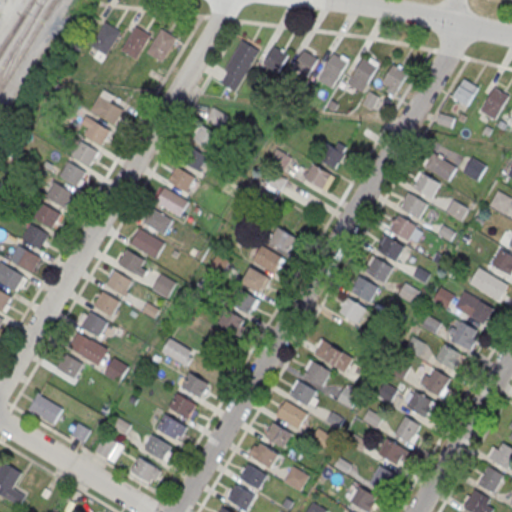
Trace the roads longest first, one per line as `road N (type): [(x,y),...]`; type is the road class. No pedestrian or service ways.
road 1 (residential): [(462,26),(175,511)]
road 2 (residential): [(230,0),(0,388)]
road 3 (residential): [(511,37),(320,0)]
road 4 (residential): [(511,349),(415,511)]
road 5 (residential): [(149,511),(0,418)]
